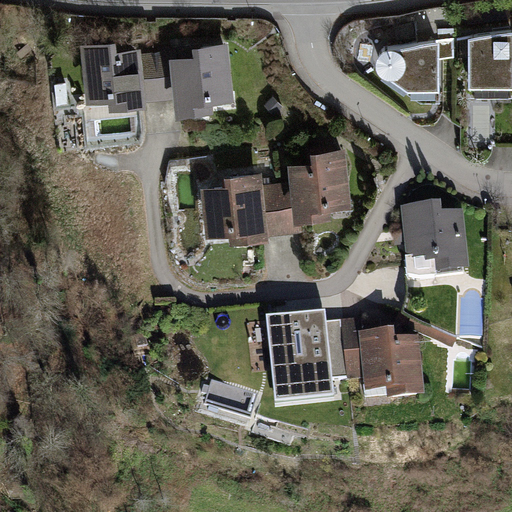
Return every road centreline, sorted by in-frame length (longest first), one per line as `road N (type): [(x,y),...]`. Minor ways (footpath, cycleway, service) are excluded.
road 1 (residential): [(425,160),(346,279),(199,301),(174,287),(156,169)]
road 2 (residential): [(310,0),(312,44),(330,80),(425,160)]
